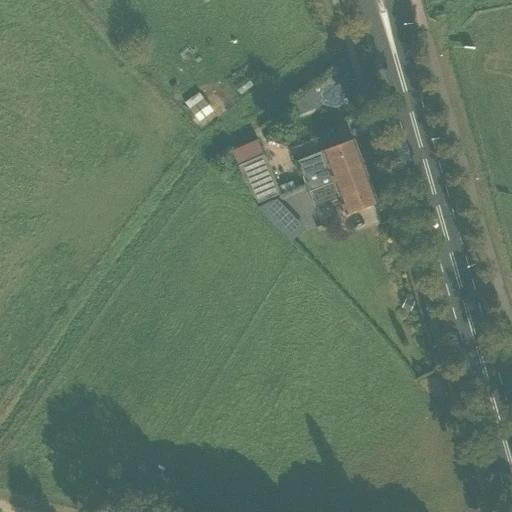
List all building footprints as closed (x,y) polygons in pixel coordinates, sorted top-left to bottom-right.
[(185,103),(194,115),(198,122),(213,111),(204,99),(199,92),(185,103)] [(292,181),(277,187),(257,139),(231,150),(244,182),(257,203),(295,187),(292,181)] [(297,161),(302,177),(305,184),(362,163),(353,139),(321,151),(322,151),(297,161)] [(305,184),(308,192),(314,208),(339,198),(345,215),(377,203),(362,163),(305,184)] [(286,209),(277,199),(256,208),(271,223),(286,209)] [(410,312),(414,302),(405,299),(401,308),(410,312)]
